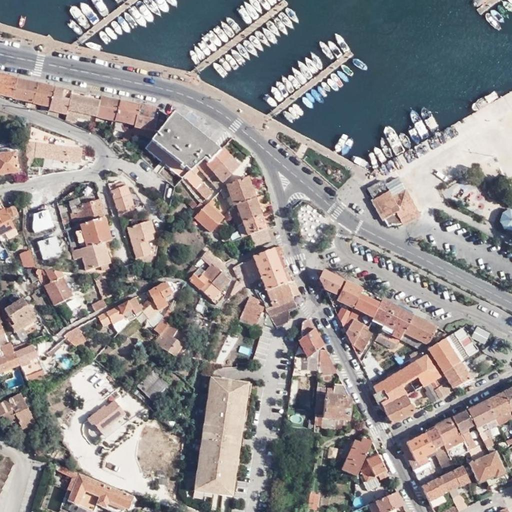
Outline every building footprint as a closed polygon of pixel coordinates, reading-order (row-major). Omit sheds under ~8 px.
[(27,100),(33,75),(26,74),(0,67),(0,85),(7,88),(6,91),(9,92),(10,89),(25,94),(24,99),(27,100)] [(37,96),(42,77),(33,75),(27,100),(30,101),(31,95),(37,96)] [(46,101),(51,78),(42,77),(37,96),(35,103),(44,106),(46,101)] [(63,106),(68,84),(68,82),(51,78),(46,101),(63,106)] [(93,108),(97,89),(85,86),(84,88),(68,84),(63,106),(62,111),(71,113),(73,108),(86,112),(87,106),(93,108)] [(112,113),(117,93),(112,92),(97,89),(93,108),(108,112),(108,114),(111,115),(112,113)] [(136,97),(117,93),(112,113),(131,117),(136,97)] [(155,102),(136,97),(131,117),(130,119),(151,124),(155,102)] [(167,108),(152,124),(148,129),(144,134),(141,137),(180,169),(181,168),(187,162),(193,157),(201,149),(205,153),(213,145),(167,108)] [(151,124),(130,119),(127,123),(128,124),(148,129),(152,124),(151,124)] [(127,123),(120,120),(115,132),(122,135),(124,130),(127,123)] [(79,140),(23,133),(24,147),(78,154),(79,140)] [(0,135),(0,165),(20,163),(16,134),(0,135)] [(135,145),(140,140),(129,136),(127,143),(135,145)] [(219,139),(213,145),(205,153),(203,156),(211,166),(206,171),(214,180),(236,159),(219,139)] [(203,156),(205,153),(201,149),(193,157),(197,161),(203,156)] [(211,166),(203,156),(197,161),(206,171),(211,166)] [(197,161),(193,157),(187,162),(191,167),(197,161)] [(191,167),(187,162),(181,168),(201,190),(207,184),(191,167)] [(253,189),(245,168),(223,176),(228,186),(231,197),(234,196),(253,189)] [(117,206),(130,201),(132,201),(122,174),(113,177),(114,181),(109,183),(117,206)] [(228,186),(223,176),(217,181),(220,189),(228,186)] [(405,189),(398,178),(385,185),(392,196),(405,189)] [(33,184),(23,186),(23,191),(28,209),(44,200),(54,198),(53,193),(56,192),(53,180),(41,183),(42,190),(35,194),(33,184)] [(420,216),(405,189),(392,196),(385,185),(383,180),(368,189),(374,199),(372,200),(383,220),(385,219),(389,226),(392,224),(396,225),(402,223),(403,226),(420,216)] [(208,189),(201,197),(200,198),(196,194),(189,203),(193,206),(191,209),(208,224),(211,220),(216,214),(221,209),(208,198),(212,194),(208,189)] [(241,215),(259,207),(257,202),(253,189),(234,196),(241,215)] [(84,215),(103,210),(98,192),(78,198),(77,193),(67,195),(71,206),(73,206),(74,211),(72,212),(73,214),(83,212),(84,215)] [(3,200),(6,211),(14,208),(11,198),(3,200)] [(0,201),(0,231),(0,230),(0,226),(10,221),(5,211),(1,201),(0,201)] [(117,212),(131,207),(130,201),(117,206),(115,207),(117,212)] [(241,215),(245,227),(247,226),(263,220),(259,207),(241,215)] [(511,208),(510,208),(502,212),(500,221),(504,229),(511,230),(511,208)] [(110,232),(103,211),(103,210),(84,215),(80,217),(80,218),(82,223),(76,224),(79,235),(85,233),(87,239),(103,234),(110,232)] [(124,220),(134,251),(147,248),(143,235),(149,233),(147,227),(150,226),(146,214),(124,220)] [(211,220),(217,229),(221,226),(223,225),(216,214),(211,220)] [(71,220),(66,222),(69,234),(75,233),(71,220)] [(230,220),(223,225),(221,226),(226,233),(235,227),(230,220)] [(268,232),(263,220),(247,226),(251,238),(268,232)] [(87,239),(79,241),(81,248),(85,262),(100,257),(101,261),(108,259),(107,255),(109,254),(103,234),(87,239)] [(280,247),(276,238),(271,240),(275,249),(280,247)] [(275,249),(271,240),(250,248),(254,258),(250,259),(247,250),(240,253),(248,275),(259,271),(258,269),(279,261),(275,249)] [(209,259),(214,253),(204,244),(198,250),(207,258),(209,259)] [(15,247),(20,258),(21,258),(25,256),(20,245),(15,247)] [(222,260),(214,253),(209,259),(207,258),(200,265),(198,267),(205,272),(217,283),(226,272),(218,264),(222,260)] [(119,256),(123,268),(131,266),(127,254),(119,256)] [(189,255),(179,267),(185,271),(195,260),(189,255)] [(235,255),(229,258),(233,266),(239,263),(235,255)] [(185,271),(197,282),(205,272),(198,267),(200,265),(195,260),(185,271)] [(259,271),(248,275),(252,282),(262,278),(263,281),(284,273),(279,261),(258,269),(259,271)] [(28,262),(30,264),(34,271),(35,274),(43,269),(45,273),(40,276),(51,297),(68,287),(56,263),(28,262)] [(34,271),(30,264),(24,267),(28,275),(34,271)] [(98,269),(94,270),(96,275),(103,289),(105,289),(104,285),(108,283),(103,272),(100,273),(98,269)] [(343,280),(323,270),(319,278),(327,293),(328,295),(334,298),(332,304),(333,304),(343,280)] [(213,297),(222,287),(217,283),(205,272),(197,282),(213,297)] [(262,278),(252,282),(265,305),(266,306),(269,304),(267,300),(269,298),(290,289),(290,288),(295,285),(290,272),(285,274),(284,273),(263,281),(262,278)] [(156,278),(145,283),(149,289),(155,301),(164,296),(162,292),(170,288),(167,283),(173,280),(170,273),(165,274),(157,278),(156,278)] [(363,290),(346,282),(337,300),(353,308),(360,294),(363,290)] [(126,310),(127,313),(134,309),(130,300),(137,297),(135,293),(133,288),(95,307),(101,318),(110,314),(110,315),(123,309),(123,311),(126,310)] [(238,310),(260,319),(261,317),(263,309),(258,307),(261,300),(254,297),(256,292),(247,288),(238,310)] [(263,309),(261,317),(274,321),(285,314),(286,304),(294,299),(290,289),(269,298),(267,300),(269,304),(266,306),(265,305),(263,309)] [(72,290),(63,295),(67,303),(76,298),(72,290)] [(90,295),(94,303),(105,297),(101,290),(90,295)] [(378,297),(363,290),(360,294),(375,302),(378,297)] [(33,311),(18,291),(1,303),(16,324),(33,311)] [(130,300),(134,309),(141,305),(139,302),(149,294),(147,291),(137,297),(130,300)] [(360,294),(353,308),(373,318),(380,304),(375,302),(360,294)] [(395,306),(382,299),(380,304),(373,318),(384,323),(395,306)] [(413,315),(395,306),(384,323),(396,329),(403,333),(413,315)] [(349,317),(351,312),(342,308),(338,315),(343,327),(344,327),(344,326),(349,317)] [(123,309),(110,315),(115,324),(125,314),(127,313),(126,310),(123,311),(123,309)] [(297,330),(296,331),(296,332),(307,355),(308,356),(307,369),(314,369),(315,367),(317,341),(321,338),(306,310),(300,314),(297,330)] [(437,327),(413,315),(403,333),(426,344),(429,342),(437,327)] [(353,345),(362,328),(364,325),(349,317),(344,326),(348,329),(346,333),(352,345),(353,345)] [(75,319),(63,325),(61,327),(62,328),(66,331),(78,324),(75,319)] [(172,338),(174,335),(178,330),(169,323),(154,343),(175,357),(183,346),(172,338)] [(391,335),(392,336),(396,329),(384,323),(381,330),(391,335)] [(464,327),(453,334),(468,357),(478,351),(464,327)] [(372,333),(362,328),(353,345),(352,345),(362,352),(372,333)] [(403,333),(396,329),(392,336),(400,340),(403,333)] [(184,342),(188,336),(178,330),(174,335),(184,342)] [(16,356),(23,372),(37,366),(31,350),(35,348),(28,332),(10,339),(16,356)] [(0,343),(0,362),(16,356),(10,339),(7,333),(6,334),(0,336),(0,340),(1,343),(0,343)] [(426,344),(403,333),(400,340),(419,349),(426,344)] [(460,362),(468,357),(453,334),(445,338),(460,362)] [(59,338),(56,335),(55,336),(45,345),(47,349),(58,339),(59,338)] [(392,336),(391,335),(388,340),(394,344),(397,345),(400,340),(392,336)] [(394,344),(388,340),(378,336),(375,341),(392,349),(394,344)] [(323,341),(321,338),(317,341),(315,367),(334,365),(323,341)] [(412,359),(409,360),(412,365),(430,354),(443,373),(460,362),(445,338),(427,349),(412,359)] [(410,355),(412,359),(427,349),(426,346),(410,355)] [(31,350),(37,366),(42,364),(35,348),(31,350)] [(412,365),(373,388),(391,424),(415,412),(406,396),(423,386),(427,391),(425,392),(431,403),(440,399),(429,382),(435,378),(443,374),(443,373),(430,354),(412,365)] [(460,362),(443,373),(443,374),(446,379),(452,389),(470,379),(460,362)] [(168,381),(153,367),(137,385),(152,398),(168,381)] [(197,459),(193,485),(232,492),(236,466),(229,465),(232,451),(238,452),(241,432),(235,431),(237,418),(244,420),(246,404),(240,404),(242,390),(248,391),(249,384),(219,379),(220,375),(211,374),(209,385),(215,386),(214,400),(207,398),(205,413),(211,414),(209,427),(203,426),(199,445),(206,446),(204,460),(197,459)] [(429,382),(440,399),(450,393),(445,383),(440,386),(439,383),(446,379),(443,374),(435,378),(429,382)] [(345,412),(348,393),(345,388),(344,385),(341,377),(332,376),(331,380),(324,379),(323,385),(313,384),(311,406),(320,406),(320,410),(345,412)] [(511,378),(501,384),(511,407),(511,378)] [(215,386),(209,385),(207,398),(214,400),(215,386)] [(240,404),(246,404),(248,391),(242,390),(240,404)] [(122,396),(118,391),(109,398),(113,404),(107,408),(110,412),(96,424),(104,435),(128,416),(116,401),(122,396)] [(15,418),(19,428),(32,422),(20,393),(0,400),(0,417),(2,416),(3,420),(6,422),(15,418)] [(491,412),(482,394),(465,402),(474,421),(482,417),(484,422),(494,417),(491,412)] [(470,418),(463,404),(449,411),(456,425),(466,420),(470,418)] [(311,406),(311,416),(344,421),(345,412),(320,410),(320,406),(311,406)] [(455,427),(447,412),(431,419),(447,451),(465,442),(461,435),(458,427),(457,426),(455,427)] [(171,428),(154,413),(152,415),(154,426),(137,429),(142,453),(162,449),(158,430),(171,428)] [(211,414),(205,413),(203,426),(209,427),(211,414)] [(131,420),(128,416),(104,435),(107,439),(131,420)] [(482,417),(474,421),(477,426),(479,425),(484,422),(482,417)] [(235,431),(241,432),(244,420),(237,418),(235,431)] [(447,451),(431,419),(423,424),(424,426),(399,438),(411,462),(417,459),(415,453),(422,450),(425,456),(434,452),(441,467),(448,464),(452,462),(447,451)] [(464,424),(458,427),(461,435),(468,432),(464,424)] [(479,425),(477,426),(486,446),(490,444),(495,441),(504,438),(502,434),(502,432),(491,437),(489,434),(488,435),(485,428),(482,430),(479,425)] [(369,435),(365,427),(362,427),(352,435),(340,463),(353,470),(356,463),(362,450),(369,435)] [(461,435),(465,442),(466,444),(472,440),(468,432),(461,435)] [(385,468),(369,435),(362,450),(364,453),(362,454),(357,463),(363,474),(380,466),(382,469),(385,468)] [(501,467),(490,444),(486,446),(480,449),(470,453),(466,455),(475,476),(482,473),(484,479),(495,474),(493,471),(501,467)] [(199,445),(197,459),(204,460),(206,446),(199,445)] [(0,477),(2,473),(6,468),(5,466),(9,461),(8,460),(12,454),(1,446),(0,446),(0,477)] [(415,453),(417,459),(425,456),(422,450),(415,453)] [(229,465),(236,466),(238,452),(232,451),(229,465)] [(65,481),(58,498),(62,499),(65,491),(91,503),(94,495),(116,504),(120,502),(121,499),(125,500),(128,499),(131,492),(130,488),(57,457),(55,462),(70,468),(65,481)] [(458,459),(452,462),(448,464),(455,479),(456,480),(466,475),(458,459)] [(423,460),(412,466),(418,478),(432,472),(427,462),(425,463),(423,460)] [(441,467),(438,468),(445,483),(452,498),(455,504),(463,500),(458,489),(456,487),(455,487),(452,480),(455,479),(448,464),(441,467)] [(432,472),(418,478),(426,494),(440,488),(439,486),(445,483),(438,468),(432,472)] [(400,497),(393,483),(373,494),(379,507),(400,497)] [(232,492),(193,485),(192,490),(231,497),(232,492)] [(307,486),(304,500),(313,502),(315,488),(307,486)] [(440,488),(426,494),(428,499),(442,493),(440,488)] [(441,504),(444,510),(455,504),(452,498),(441,504)]
